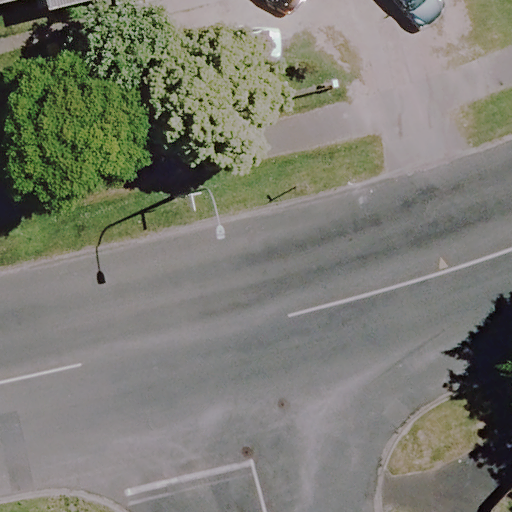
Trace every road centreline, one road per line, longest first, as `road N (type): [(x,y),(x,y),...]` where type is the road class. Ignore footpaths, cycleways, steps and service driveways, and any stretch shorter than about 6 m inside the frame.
road 1 (unclassified): [(229,337),(511,256)]
road 2 (unclassified): [(0,387),(229,337)]
road 3 (residential): [(275,511),(229,337)]
